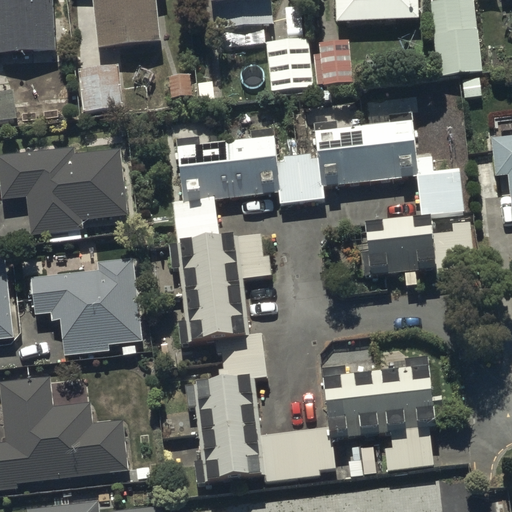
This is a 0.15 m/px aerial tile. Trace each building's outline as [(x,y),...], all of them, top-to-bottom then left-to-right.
[(0,0),(0,55),(57,53),(53,0),(0,0)] [(94,0),(101,50),(162,43),(157,0),(94,0)] [(266,28),(276,27),(272,0),(213,0),(220,52),(268,46),(266,28)] [(337,0),(339,24),(420,21),(419,0),(337,0)] [(432,6),(440,78),(484,74),(475,0),(459,0),(460,3),(432,6)] [(269,45),(274,93),(313,89),(309,41),(269,45)] [(320,46),(324,88),(354,85),(350,43),(320,46)] [(81,71),(86,115),(125,111),(120,66),(81,71)] [(171,78),(173,101),(194,98),(192,76),(171,78)] [(464,83),(465,101),(483,99),(481,81),(464,83)] [(0,123),(19,121),(15,93),(0,94),(0,123)] [(338,124),(316,126),(320,160),(314,161),(313,157),(285,160),(286,165),(281,165),(285,206),(326,201),(325,189),(421,178),(413,115),(391,117),(392,126),(339,132),(338,124)] [(511,138),(492,141),(497,179),(510,177),(511,190),(511,138)] [(180,142),(187,205),(281,194),(275,140),(202,148),(201,139),(180,142)] [(85,222),(129,218),(121,153),(76,158),(75,149),(0,157),(0,159),(5,202),(29,199),(33,238),(86,232),(85,222)] [(423,217),(465,214),(462,175),(420,178),(423,217)] [(368,224),(373,278),(437,272),(432,218),(368,224)] [(180,247),(191,346),(251,340),(245,282),(271,279),(269,259),(266,259),(264,238),(180,247)] [(0,342),(14,341),(5,258),(0,258),(0,342)] [(63,322),(67,358),(111,353),(111,347),(144,344),(135,261),(99,265),(100,273),(33,281),(37,318),(53,316),(54,323),(63,322)] [(326,381),(334,442),(437,429),(430,368),(326,381)] [(20,485),(130,473),(125,424),(96,427),(94,406),(56,410),(53,381),(1,387),(7,445),(0,445),(0,492),(20,491),(20,485)] [(197,388),(209,484),(267,477),(255,381),(197,388)]
